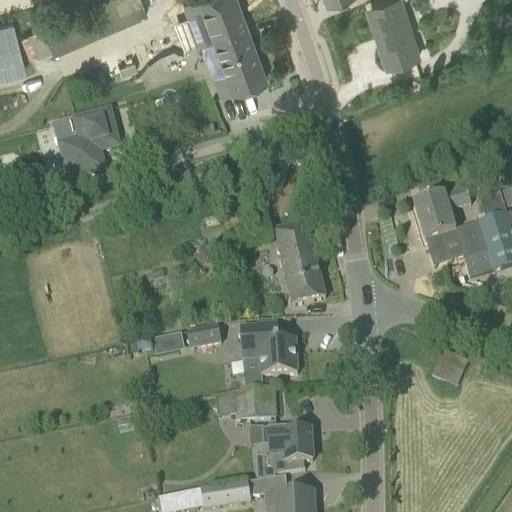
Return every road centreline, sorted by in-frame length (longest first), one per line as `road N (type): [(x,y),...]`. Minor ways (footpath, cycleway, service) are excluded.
road 1 (tertiary): [(359,298),(340,176),(286,0)]
road 2 (unknown): [(332,146),(110,207)]
road 3 (tertiary): [(374,511),(359,298)]
road 4 (unclassified): [(511,351),(359,298)]
